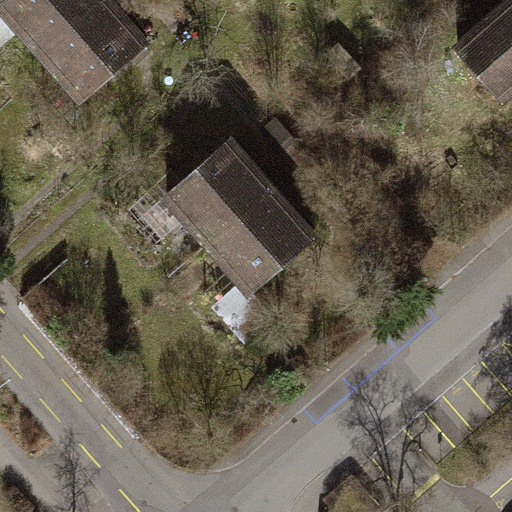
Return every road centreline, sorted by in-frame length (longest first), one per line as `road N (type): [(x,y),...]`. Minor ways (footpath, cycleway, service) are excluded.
road 1 (residential): [(511,268),(231,511)]
road 2 (residential): [(0,334),(156,511)]
